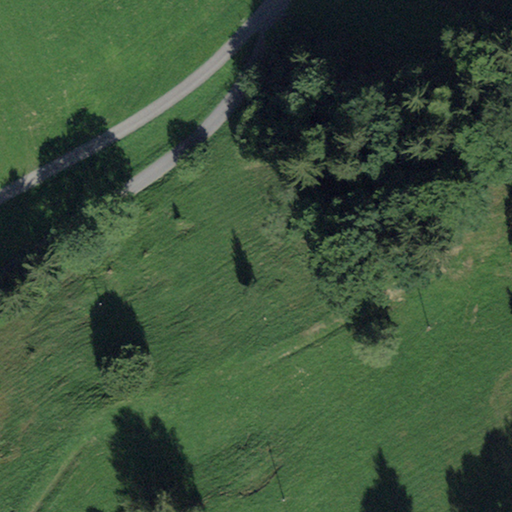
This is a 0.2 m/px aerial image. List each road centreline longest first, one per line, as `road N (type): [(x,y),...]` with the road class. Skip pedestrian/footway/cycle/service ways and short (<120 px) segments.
road 1 (unclassified): [(284,0),(163,163),(0,299)]
road 2 (track): [(283,3),(177,97),(0,198)]
